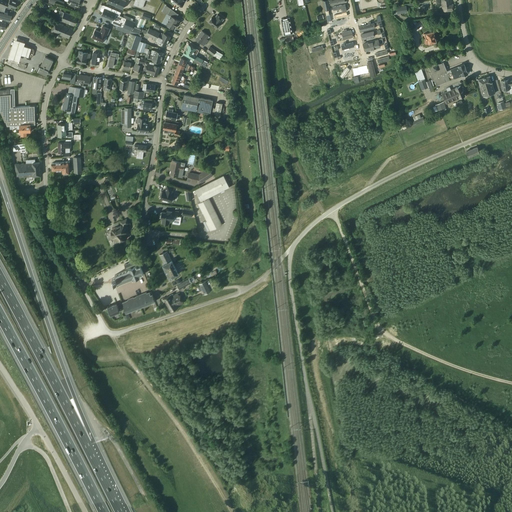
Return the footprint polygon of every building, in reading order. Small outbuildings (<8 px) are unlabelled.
[(0,0),(0,4),(6,7),(10,8),(11,6),(15,8),(17,2),(12,0),(9,0),(8,3),(0,0)] [(80,1),(78,0),(68,0),(68,2),(69,3),(68,6),(75,9),(77,4),(78,5),(80,1)] [(107,0),(107,2),(112,4),(117,6),(117,7),(121,9),(123,9),(126,1),(123,0),(107,0)] [(135,0),(133,5),(143,8),(145,0),(147,0),(149,1),(149,0),(135,0)] [(329,0),(331,10),(347,8),(345,0),(329,0)] [(441,0),(443,11),(454,9),(453,4),(452,4),(450,0),(441,0)] [(102,5),(100,10),(102,11),(103,12),(102,15),(109,19),(113,20),(112,23),(118,25),(120,26),(131,31),(132,30),(140,33),(141,29),(133,26),(135,22),(131,20),(132,18),(125,15),(124,17),(120,16),(121,12),(111,8),(104,5),(102,5)] [(171,9),(168,14),(171,15),(176,18),(178,14),(171,9)] [(0,18),(2,19),(9,21),(12,13),(0,10),(0,18)] [(59,19),(62,20),(63,20),(66,22),(74,25),(77,17),(74,15),(75,11),(71,10),(70,14),(65,12),(64,15),(61,14),(59,19)] [(346,12),(329,16),(331,24),(348,20),(346,12)] [(213,16),(209,22),(217,28),(224,19),(217,14),(215,18),(213,16)] [(371,14),(358,17),(360,26),(373,23),(371,14)] [(171,15),(166,24),(174,29),(179,20),(176,18),(171,15)] [(283,19),(281,19),(284,35),(292,34),(289,18),(287,18),(283,19)] [(420,30),(425,25),(423,23),(420,20),(417,23),(415,21),(413,23),(418,28),(420,30)] [(348,21),(336,24),(338,31),(350,28),(348,21)] [(55,23),(53,27),(51,31),(69,38),(72,29),(57,23),(56,23),(55,23)] [(118,25),(116,29),(129,34),(131,31),(120,26),(118,25)] [(110,29),(103,26),(100,32),(95,30),(92,37),(103,42),(107,32),(108,33),(110,29)] [(146,34),(157,40),(156,41),(159,43),(166,46),(168,41),(158,37),(160,33),(149,28),(148,31),(147,32),(146,34)] [(375,30),(360,33),(362,42),(377,39),(375,30)] [(129,35),(125,47),(130,48),(136,50),(137,50),(140,41),(142,37),(140,36),(141,34),(131,31),(129,34),(129,35)] [(209,36),(202,31),(195,39),(204,46),(207,41),(206,40),(209,36)] [(429,43),(436,41),(433,31),(426,33),(424,34),(425,38),(426,37),(427,40),(428,39),(429,43)] [(160,33),(158,37),(168,41),(170,37),(164,33),(163,35),(160,33)] [(351,39),(338,42),(340,49),(353,45),(351,39)] [(24,43),(14,40),(8,59),(18,62),(20,55),(27,58),(30,48),(23,46),(24,43)] [(137,50),(140,52),(143,53),(145,48),(147,43),(140,41),(137,50)] [(380,43),(365,47),(368,59),(384,55),(380,43)] [(183,54),(191,58),(193,60),(193,61),(205,67),(208,62),(203,60),(203,59),(196,55),(195,54),(197,50),(188,45),(183,54)] [(216,51),(210,46),(207,51),(213,56),(220,59),(223,55),(216,51)] [(149,49),(145,48),(143,53),(145,54),(147,54),(153,56),(162,58),(163,53),(155,51),(154,53),(151,52),(152,51),(148,50),(149,49)] [(77,62),(80,62),(86,64),(88,53),(79,51),(77,62)] [(356,51),(341,55),(343,63),(358,59),(356,51)] [(99,64),(101,54),(94,52),(92,63),(99,64)] [(111,52),(108,66),(113,67),(115,58),(118,58),(119,54),(111,52)] [(145,54),(145,57),(147,57),(150,58),(150,57),(153,58),(152,60),(161,62),(162,58),(153,56),(147,54),(145,54)] [(387,55),(374,58),(376,64),(388,61),(387,55)] [(47,75),(53,60),(45,56),(41,66),(39,65),(37,70),(47,75)] [(147,60),(143,59),(140,58),(137,57),(133,70),(140,72),(143,65),(145,65),(147,60)] [(181,58),(179,64),(188,67),(189,65),(189,64),(186,63),(187,60),(181,58)] [(443,62),(441,63),(437,65),(436,62),(428,66),(431,72),(429,72),(433,80),(434,80),(436,86),(454,78),(454,79),(461,76),(462,76),(468,73),(464,64),(458,66),(450,69),(450,70),(447,71),(443,62)] [(148,63),(145,72),(157,76),(159,67),(148,63)] [(350,63),(339,66),(341,74),(352,71),(350,63)] [(179,64),(176,70),(182,72),(183,69),(187,70),(189,71),(190,69),(190,68),(188,67),(179,64)] [(370,69),(357,73),(359,80),(372,76),(370,69)] [(176,70),(174,76),(185,81),(186,81),(186,78),(184,77),(181,75),(182,72),(176,70)] [(63,78),(70,79),(70,83),(75,84),(75,79),(76,74),(72,73),(64,71),(63,78)] [(78,82),(80,82),(90,84),(91,77),(82,75),(82,76),(79,75),(78,82)] [(174,76),(171,83),(177,85),(178,82),(181,83),(182,82),(185,83),(186,81),(185,81),(174,76)] [(478,79),(480,86),(484,97),(495,93),(490,76),(478,79)] [(93,87),(92,92),(97,93),(97,88),(100,88),(101,78),(94,77),(93,87)] [(418,81),(422,90),(428,88),(424,79),(423,79),(420,81),(420,80),(418,81)] [(508,80),(501,81),(502,90),(510,89),(511,93),(511,81),(510,81),(509,81),(508,80)] [(143,83),(142,90),(144,90),(147,90),(154,91),(155,85),(147,84),(143,83)] [(456,88),(454,89),(451,90),(450,87),(446,89),(447,92),(443,94),(446,103),(460,98),(465,96),(460,86),(456,88)] [(15,107),(15,89),(15,88),(0,89),(0,93),(1,109),(1,111),(5,121),(6,121),(7,126),(10,126),(10,129),(20,129),(20,132),(21,132),(21,136),(27,136),(27,132),(31,131),(30,125),(35,125),(35,121),(34,120),(35,120),(35,105),(30,106),(15,107)] [(76,88),(75,95),(84,97),(85,89),(76,88)] [(135,90),(134,98),(142,99),(143,97),(143,91),(139,91),(135,90)] [(63,105),(62,109),(69,110),(69,113),(72,113),(74,114),(76,102),(72,102),(73,95),(66,93),(64,105),(63,105)] [(184,95),(181,108),(188,110),(197,111),(210,114),(220,116),(223,104),(216,102),(215,108),(211,107),(213,100),(199,97),(199,98),(184,95)] [(447,109),(444,101),(435,105),(438,112),(447,109)] [(122,118),(125,118),(125,127),(131,127),(131,108),(125,108),(125,113),(122,112),(122,118)] [(176,120),(176,119),(179,119),(180,115),(177,115),(177,113),(173,112),(167,111),(166,118),(176,120)] [(423,117),(413,122),(414,125),(425,120),(423,117)] [(137,119),(136,119),(135,122),(136,123),(138,124),(137,131),(148,133),(149,125),(145,124),(146,119),(139,118),(139,119),(137,119)] [(164,129),(165,129),(164,132),(170,133),(170,132),(174,133),(174,135),(179,136),(180,131),(176,131),(177,126),(178,127),(178,125),(165,122),(164,129)] [(70,142),(67,142),(58,142),(59,153),(65,153),(65,147),(70,147),(70,142)] [(13,144),(13,151),(21,150),(21,152),(26,152),(25,143),(13,144)] [(135,144),(135,145),(134,150),(138,150),(138,151),(137,158),(142,158),(143,151),(146,152),(147,146),(135,144)] [(466,151),(468,156),(479,151),(477,147),(466,151)] [(74,157),(74,166),(74,172),(82,172),(81,156),(74,157)] [(15,171),(16,171),(17,176),(19,176),(20,177),(41,176),(40,162),(36,163),(35,159),(26,160),(26,163),(15,164),(15,171)] [(172,168),(170,174),(178,176),(182,177),(183,170),(183,168),(184,168),(184,167),(184,166),(184,163),(181,162),(172,160),(171,168),(172,168)] [(63,173),(70,172),(70,162),(62,162),(62,163),(52,163),(52,171),(63,170),(63,173)] [(199,174),(188,172),(186,182),(199,184),(213,176),(208,168),(199,174)] [(195,189),(201,201),(229,187),(223,175),(195,189)] [(167,184),(166,190),(163,189),(161,198),(172,201),(175,192),(173,192),(175,186),(167,184)] [(110,205),(106,193),(102,195),(106,206),(110,205)] [(198,204),(207,221),(206,222),(210,231),(222,225),(218,216),(209,198),(198,204)] [(199,207),(193,209),(195,218),(201,216),(199,207)] [(177,217),(178,212),(166,210),(166,212),(162,211),(162,213),(160,212),(160,218),(161,218),(161,219),(162,220),(162,223),(168,224),(169,220),(173,221),(174,216),(177,217)] [(113,232),(111,233),(115,243),(127,238),(125,234),(127,233),(125,229),(127,228),(127,227),(126,223),(128,222),(127,219),(120,221),(122,225),(112,228),(113,230),(112,230),(113,232)] [(164,264),(163,265),(165,270),(173,266),(172,265),(173,264),(167,251),(159,255),(164,264)] [(129,270),(125,271),(116,275),(116,274),(115,275),(116,277),(112,279),(114,283),(117,281),(118,283),(119,283),(120,283),(134,277),(134,279),(142,276),(142,274),(144,273),(141,265),(137,266),(135,260),(125,264),(126,269),(129,268),(129,270)] [(173,266),(165,270),(169,278),(178,274),(173,264),(172,265),(173,266)] [(179,290),(192,283),(189,278),(177,285),(179,290)] [(211,292),(206,281),(199,284),(204,295),(211,292)] [(128,300),(124,302),(122,302),(123,303),(119,304),(118,302),(106,306),(110,314),(121,310),(120,308),(124,307),(127,313),(155,302),(152,294),(151,295),(150,292),(147,293),(146,292),(136,296),(136,297),(133,298),(133,297),(128,299),(128,300)] [(164,298),(166,303),(170,301),(170,302),(172,301),(173,303),(180,299),(177,294),(174,295),(173,294),(164,298)] [(170,301),(166,303),(171,312),(177,309),(177,307),(183,304),(180,299),(173,303),(172,301),(170,302),(170,301)]
